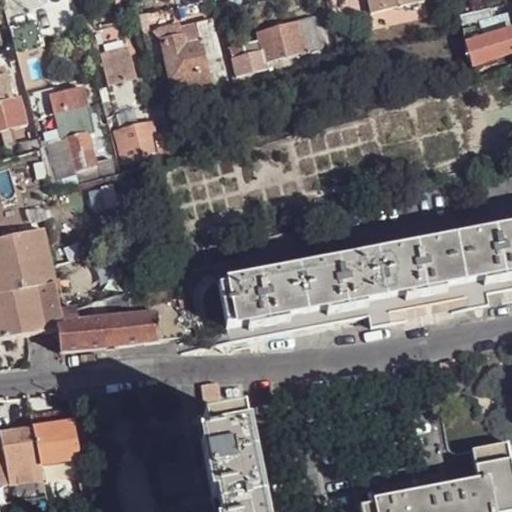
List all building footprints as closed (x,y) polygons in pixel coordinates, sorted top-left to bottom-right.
[(419,0),(343,0),(348,18),(420,1),(419,0)] [(474,12),(473,3),(467,4),(458,6),(459,16),(474,12)] [(177,12),(154,17),(157,30),(180,24),(179,20),(177,12)] [(461,26),(462,30),(464,44),(479,40),(476,23),(474,12),(459,16),(461,26)] [(157,30),(171,98),(208,90),(202,62),(218,59),(208,13),(179,20),(180,24),(157,30)] [(143,14),(137,16),(142,34),(147,32),(143,14)] [(506,14),(476,23),(479,40),(511,30),(506,14)] [(9,27),(21,75),(52,68),(40,19),(9,27)] [(310,21),(294,25),(302,54),(318,49),(310,21)] [(125,41),(120,22),(89,29),(95,49),(125,41)] [(302,54),(294,25),(255,35),(257,42),(240,47),(243,58),(231,62),(237,82),(243,80),(241,75),(265,69),(264,65),(302,54)] [(479,40),(464,44),(471,65),(491,58),(511,52),(511,29),(511,30),(479,40)] [(228,50),(231,62),(243,58),(240,47),(228,50)] [(150,122),(144,124),(127,49),(99,56),(117,131),(114,131),(123,166),(140,162),(141,167),(155,164),(160,163),(157,150),(150,122)] [(511,61),(511,52),(491,58),(495,68),(511,61)] [(7,76),(0,77),(0,102),(13,99),(7,76)] [(95,166),(74,90),(55,95),(60,113),(48,117),(56,144),(64,142),(72,172),(95,166)] [(60,113),(55,95),(43,99),(48,117),(60,113)] [(13,99),(0,102),(0,132),(27,126),(19,99),(13,99)] [(40,148),(37,138),(19,142),(22,154),(40,148)] [(108,174),(105,163),(95,166),(72,172),(64,142),(56,144),(40,148),(49,186),(108,174)] [(173,160),(170,147),(157,150),(160,163),(173,160)] [(0,342),(57,332),(61,355),(104,350),(119,348),(161,342),(158,315),(110,321),(95,322),(80,324),(80,327),(66,329),(62,312),(43,231),(0,241),(0,342)] [(511,232),(219,289),(227,330),(248,327),(250,332),(270,328),(291,323),(290,319),(326,311),(328,316),(349,312),(369,309),(368,303),(405,296),(406,302),(428,297),(447,293),(446,288),(483,281),(484,287),(505,283),(511,281),(511,232)] [(184,299),(157,305),(158,315),(161,342),(180,340),(191,338),(184,299)] [(76,309),(62,312),(66,329),(80,327),(80,324),(76,309)] [(74,425),(71,410),(30,414),(33,429),(72,425),(74,425)] [(243,420),(204,428),(207,445),(202,446),(214,503),(219,502),(220,511),(261,511),(258,494),(261,493),(255,462),(250,436),(247,437),(243,420)] [(40,466),(74,459),(81,458),(72,425),(33,429),(40,466)] [(33,429),(0,434),(0,465),(3,472),(6,486),(43,479),(40,466),(33,429)] [(511,511),(511,468),(507,444),(472,452),(477,477),(478,484),(467,486),(404,499),(385,503),(361,508),(361,511),(511,511)] [(92,471),(89,456),(81,458),(74,459),(85,496),(98,493),(92,471)]
